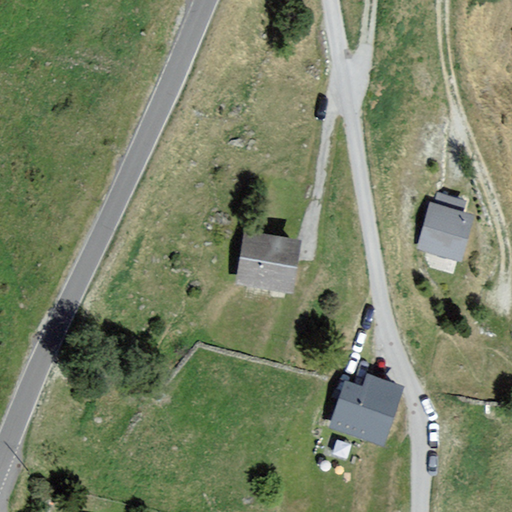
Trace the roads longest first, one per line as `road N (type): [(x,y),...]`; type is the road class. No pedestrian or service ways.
road 1 (residential): [(330,0),(384,313),(416,411),(420,511)]
road 2 (unclassified): [(0,463),(206,0)]
road 3 (track): [(503,299),(505,244),(447,65),(443,0)]
